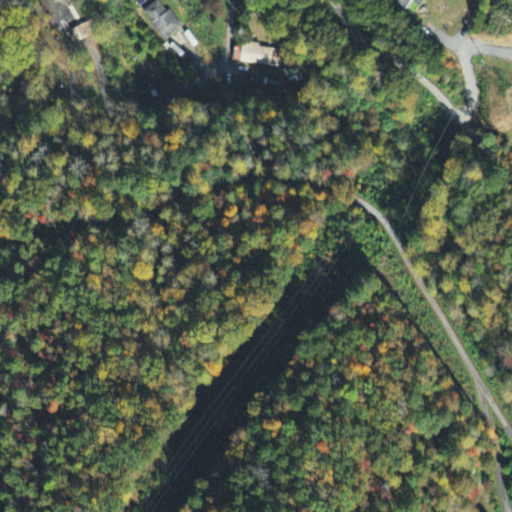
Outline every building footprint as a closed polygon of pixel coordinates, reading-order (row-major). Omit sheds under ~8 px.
[(75,20),(67,7),(73,4),(70,0),(39,0),(55,26),(64,21),(66,26),(75,20)] [(164,42),(181,30),(161,0),(159,0),(143,11),(164,42)] [(394,0),(393,2),(408,11),(413,2),(422,7),(426,0),(394,0)] [(69,32),(74,44),(99,33),(94,21),(69,32)] [(277,69),(280,50),(244,43),(243,50),(235,48),(234,57),(240,58),(239,62),(277,69)]
